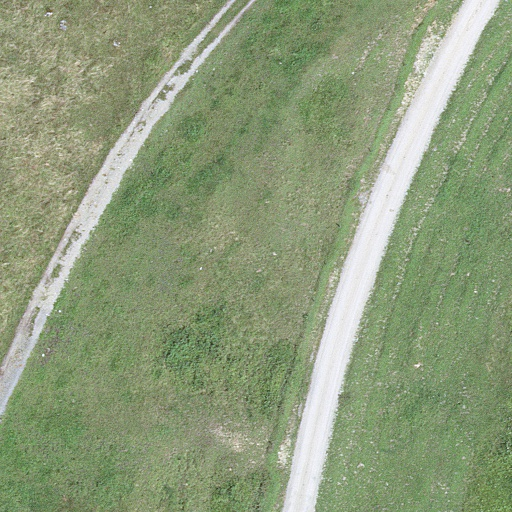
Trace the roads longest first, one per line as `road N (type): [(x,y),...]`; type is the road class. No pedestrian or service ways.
road 1 (track): [(296,511),(367,234),(483,0)]
road 2 (track): [(0,394),(123,148),(240,0)]
